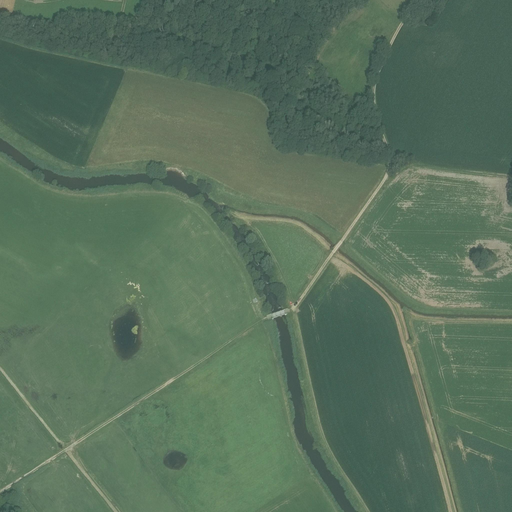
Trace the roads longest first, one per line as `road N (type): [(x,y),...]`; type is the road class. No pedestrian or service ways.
road 1 (track): [(419,0),(374,83),(385,174),(291,308)]
road 2 (track): [(0,492),(291,308)]
